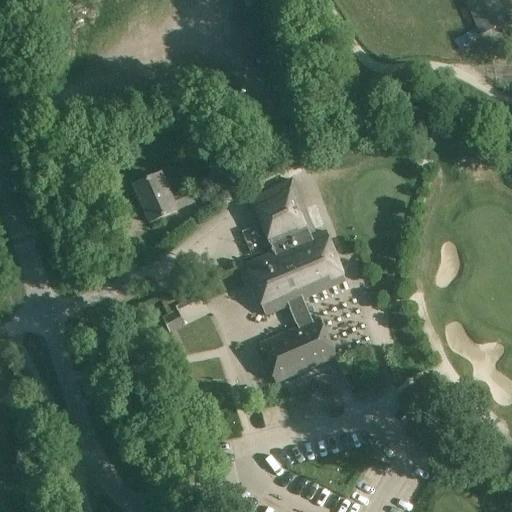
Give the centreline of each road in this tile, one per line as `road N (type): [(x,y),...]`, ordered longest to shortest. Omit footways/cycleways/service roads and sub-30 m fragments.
road 1 (unclassified): [(135,511),(92,452),(0,159)]
road 2 (unknown): [(247,471),(292,435),(363,419),(391,432),(398,453),(376,511)]
road 3 (unknown): [(124,497),(247,471)]
